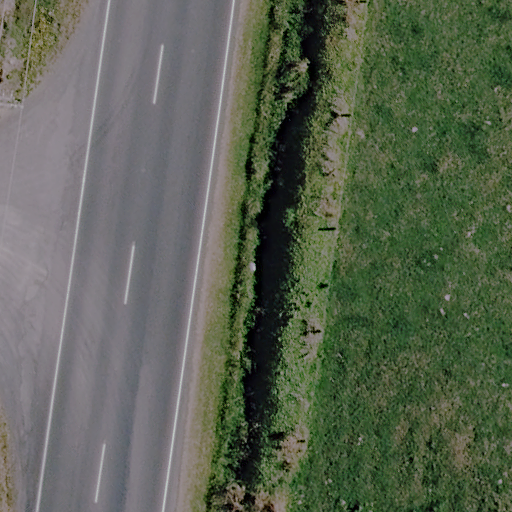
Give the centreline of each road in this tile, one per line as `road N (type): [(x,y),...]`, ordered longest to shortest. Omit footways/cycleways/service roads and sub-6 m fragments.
road 1 (unclassified): [(108,511),(175,0)]
road 2 (track): [(142,251),(0,220)]
